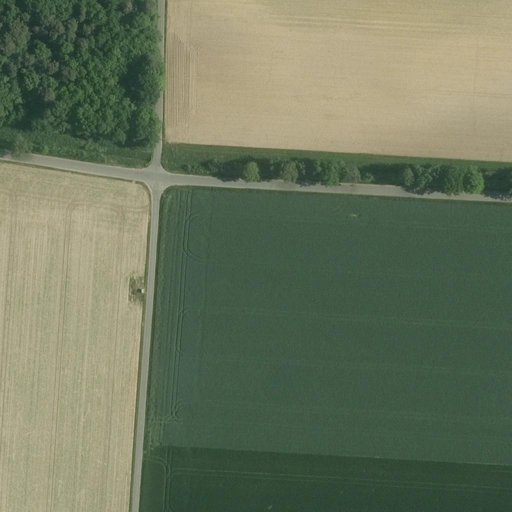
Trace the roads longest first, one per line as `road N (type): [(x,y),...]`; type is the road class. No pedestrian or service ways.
road 1 (unclassified): [(157,178),(511,198)]
road 2 (unclassified): [(157,178),(134,511)]
road 3 (unclassified): [(161,0),(157,178)]
road 4 (unclassified): [(0,155),(157,178)]
